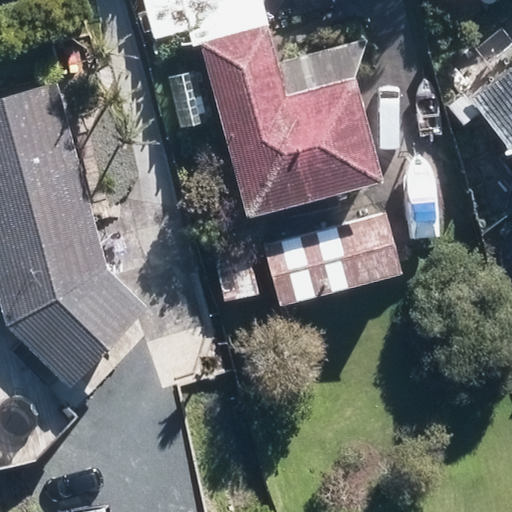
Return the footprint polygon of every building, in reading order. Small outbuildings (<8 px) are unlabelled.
[(260,22),(254,0),(181,0),(192,39),(260,22)] [(260,41),(203,56),(242,206),(361,176),(338,84),(275,100),(260,41)] [(511,64),(467,98),(511,157),(511,64)] [(50,93),(0,104),(0,301),(4,319),(58,372),(126,303),(90,267),(50,93)] [(389,271),(375,216),(262,245),(276,299),(389,271)] [(257,288),(246,248),(214,256),(225,296),(257,288)]
